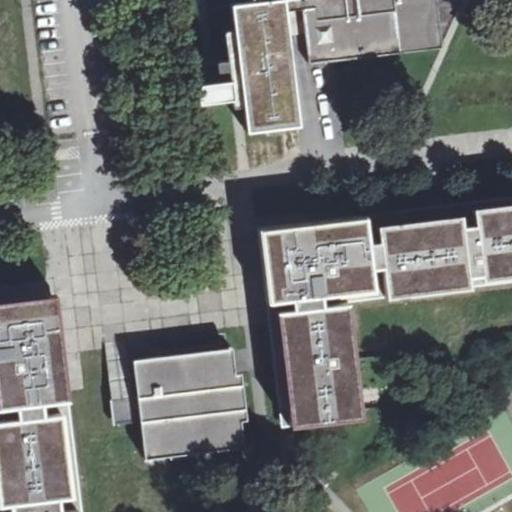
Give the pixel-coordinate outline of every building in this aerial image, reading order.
[(250,0),(251,2),(230,4),(245,130),(297,124),(283,12),(281,0),(250,0)] [(281,0),(283,12),(303,10),(308,59),(437,43),(431,0),(281,0)] [(511,196),(257,227),(281,427),(361,417),(347,301),(511,281),(511,196)] [(79,511),(58,295),(17,299),(0,301),(0,511),(79,511)] [(229,345),(131,357),(136,400),(137,411),(139,427),(143,458),(242,445),(229,345)]
